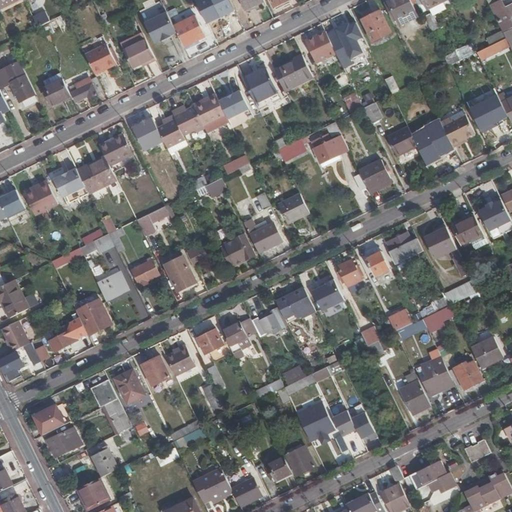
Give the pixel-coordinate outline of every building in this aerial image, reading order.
[(0,0),(0,13),(3,12),(3,10),(22,0),(0,0)] [(222,0),(227,9),(233,6),(230,0),(222,0)] [(240,0),(246,11),(264,2),(263,0),(240,0)] [(390,0),(384,3),(393,20),(416,10),(411,0),(390,0)] [(423,0),(416,0),(422,11),(428,8),(423,0)] [(423,0),(428,8),(443,0),(423,0)] [(504,32),(511,28),(511,2),(502,8),(499,2),(491,6),(504,32)] [(241,23),(233,7),(225,11),(226,12),(233,27),(241,23)] [(434,19),(429,9),(424,12),(429,21),(434,19)] [(390,32),(380,10),(361,19),(372,41),(390,32)] [(38,27),(47,23),(41,12),(33,16),(38,27)] [(233,27),(226,12),(212,18),(212,20),(209,22),(215,36),(233,27)] [(177,33),(174,25),(167,13),(146,23),(155,44),(162,40),(162,42),(171,37),(171,36),(177,33)] [(177,33),(184,47),(206,36),(196,14),(174,25),(177,33)] [(27,19),(32,30),(38,27),(33,16),(27,19)] [(311,35),(313,38),(326,31),(325,28),(311,35)] [(509,45),(511,51),(511,29),(503,34),(505,38),(509,45)] [(318,61),(336,52),(326,31),(313,38),(307,40),(318,61)] [(505,38),(503,34),(503,33),(502,31),(486,39),(490,46),(505,38)] [(491,54),(509,45),(505,38),(490,46),(477,52),(481,60),(491,55),(491,54)] [(157,61),(146,39),(124,50),(134,69),(148,63),(149,65),(157,61)] [(0,46),(0,57),(16,50),(11,41),(0,46)] [(444,56),(449,66),(477,52),(472,42),(444,56)] [(107,44),(85,55),(96,76),(117,65),(107,44)] [(296,62),(275,72),(284,89),(304,79),(305,81),(313,77),(302,55),(295,59),(296,62)] [(20,60),(0,70),(0,88),(11,83),(21,101),(37,93),(27,75),(22,77),(19,71),(24,68),(20,60)] [(264,64),(242,75),(243,78),(266,67),(264,64)] [(243,78),(255,101),(277,90),(266,67),(243,78)] [(72,95),(60,72),(43,81),(46,86),(45,87),(53,104),(72,95)] [(392,94),(400,90),(393,75),(385,79),(392,94)] [(103,91),(96,76),(90,79),(92,82),(78,89),(75,84),(70,87),(72,91),(71,92),(76,102),(88,96),(88,98),(103,91)] [(92,82),(90,79),(89,77),(75,84),(78,89),(92,82)] [(0,89),(0,122),(7,119),(3,112),(10,109),(0,89)] [(241,91),(220,101),(224,109),(227,116),(229,120),(250,110),(241,91)] [(351,114),(364,108),(355,91),(343,98),(351,114)] [(374,98),(371,92),(363,96),(366,102),(374,98)] [(511,121),(511,122),(511,95),(501,101),(511,121)] [(195,108),(204,126),(227,116),(224,109),(220,101),(218,97),(195,108)] [(489,132),(511,121),(501,101),(479,112),(489,132)] [(364,108),(371,123),(381,118),(374,103),(364,108)] [(429,120),(421,104),(407,110),(414,126),(429,120)] [(177,122),(184,137),(196,131),(197,134),(206,129),(204,126),(195,108),(194,106),(182,112),(180,108),(172,112),(173,115),(176,120),(177,122)] [(441,122),(454,148),(462,144),(460,141),(476,134),(466,114),(451,122),(449,118),(441,122)] [(162,120),(165,125),(176,120),(173,115),(162,120)] [(158,129),(152,116),(132,126),(138,137),(148,132),(153,140),(162,136),(159,130),(158,129)] [(165,125),(158,129),(159,130),(162,136),(169,150),(186,141),(184,137),(177,122),(176,120),(165,125)] [(337,124),(329,128),(334,135),(341,131),(337,124)] [(397,155),(417,145),(408,126),(387,137),(397,155)] [(123,131),(99,143),(105,155),(106,158),(112,169),(127,161),(123,153),(132,149),(123,131)] [(347,152),(339,136),(332,140),(329,133),(313,141),(316,147),(313,149),(319,161),(337,153),(338,156),(347,152)] [(275,142),(279,150),(291,144),(287,136),(275,142)] [(291,144),(279,150),(284,161),(309,149),(304,137),(291,144)] [(340,160),(338,156),(337,153),(319,161),(322,168),(340,160)] [(105,155),(86,165),(87,168),(106,158),(105,155)] [(77,169),(86,188),(88,192),(117,178),(112,169),(106,158),(87,168),(86,165),(77,169)] [(370,192),(392,181),(382,159),(360,171),(370,192)] [(250,164),(238,170),(241,175),(253,169),(250,164)] [(77,169),(54,180),(63,200),(86,188),(77,169)] [(212,173),(204,177),(208,185),(216,181),(212,173)] [(47,179),(45,175),(31,182),(33,186),(47,179)] [(11,222),(15,220),(28,213),(10,176),(0,181),(0,199),(9,218),(11,222)] [(204,177),(203,176),(192,182),(197,190),(206,186),(208,185),(204,177)] [(216,181),(208,185),(206,186),(209,193),(212,198),(228,190),(222,178),(216,181)] [(34,208),(56,198),(47,179),(33,186),(31,182),(23,186),(34,208)] [(394,184),(392,181),(370,192),(371,195),(394,184)] [(209,193),(206,186),(197,190),(201,197),(209,193)] [(510,211),(511,210),(511,191),(503,196),(510,211)] [(271,207),(264,193),(257,197),(263,210),(271,207)] [(287,225),(310,214),(302,198),(301,195),(278,206),(287,225)] [(0,222),(9,218),(0,199),(0,222)] [(511,219),(502,200),(494,204),(488,207),(480,211),(490,231),(494,239),(511,229),(511,219)] [(146,212),(153,208),(151,204),(144,207),(146,212)] [(169,214),(165,206),(137,220),(144,234),(155,229),(152,222),(169,214)] [(20,229),(33,223),(28,213),(15,220),(20,229)] [(109,215),(102,220),(108,234),(116,230),(109,215)] [(463,245),(485,235),(476,216),(454,227),(463,245)] [(244,222),(259,253),(282,242),(273,224),(256,232),(250,219),(244,222)] [(452,251),(455,258),(461,255),(447,227),(426,238),(436,258),(452,251)] [(125,234),(122,228),(110,234),(119,253),(126,250),(119,237),(125,234)] [(82,239),(86,245),(94,241),(103,236),(100,230),(82,239)] [(391,253),(396,264),(425,251),(419,239),(414,241),(410,232),(388,242),(393,252),(391,253)] [(115,247),(108,234),(103,236),(94,241),(98,249),(100,254),(115,247)] [(86,245),(81,247),(84,255),(85,256),(98,249),(94,241),(86,245)] [(227,247),(221,249),(230,266),(234,264),(236,267),(256,258),(247,241),(239,245),(229,250),(227,247)] [(188,252),(194,265),(209,257),(203,245),(188,252)] [(81,247),(52,261),(56,269),(84,255),(81,247)] [(368,258),(377,276),(391,269),(383,251),(368,258)] [(462,278),(470,274),(461,255),(455,258),(453,259),(462,278)] [(184,257),(167,266),(179,292),(196,283),(184,257)] [(365,275),(360,265),(357,266),(354,258),(337,267),(339,270),(337,272),(343,284),(345,283),(347,288),(364,279),(362,277),(365,275)] [(141,287),(148,283),(147,281),(159,275),(152,260),(132,270),(141,287)] [(93,268),(96,279),(104,276),(101,265),(93,268)] [(99,284),(107,300),(129,289),(121,273),(99,284)] [(328,278),(311,287),(320,304),(324,313),(341,304),(328,278)] [(5,285),(0,287),(0,303),(3,302),(10,317),(30,307),(16,279),(5,285)] [(451,305),(479,292),(473,280),(445,293),(447,296),(451,305)] [(276,300),(288,325),(302,318),(303,320),(317,313),(314,307),(305,289),(304,287),(276,300)] [(311,287),(305,289),(314,307),(320,304),(311,287)] [(33,307),(41,304),(38,295),(30,297),(33,307)] [(438,312),(451,305),(447,296),(432,303),(437,313),(438,312)] [(101,299),(77,311),(80,318),(88,335),(95,331),(96,332),(113,324),(101,299)] [(471,299),(464,302),(467,309),(474,305),(471,299)] [(456,315),(451,305),(438,312),(443,321),(456,315)] [(279,312),(254,325),(258,332),(271,326),(273,330),(281,326),(279,323),(283,320),(279,312)] [(437,313),(423,319),(430,333),(445,326),(443,321),(438,312),(437,313)] [(393,326),(396,333),(410,326),(404,313),(390,320),(393,326)] [(26,345),(32,342),(36,340),(25,319),(8,327),(18,349),(26,345)] [(241,322),(223,331),(237,360),(245,356),(243,351),(253,346),(241,322)] [(416,330),(413,324),(410,326),(396,333),(399,338),(416,330)] [(382,331),(385,338),(386,337),(396,333),(393,326),(382,331)] [(82,342),(74,327),(63,333),(66,339),(53,345),(58,354),(82,342)] [(199,338),(207,354),(225,345),(217,329),(199,338)] [(493,336),(471,347),(482,368),(504,358),(493,336)] [(380,341),(385,351),(392,348),(386,337),(385,338),(380,341)] [(368,346),(376,361),(387,355),(385,351),(380,341),(368,346)] [(37,351),(32,342),(26,345),(35,363),(41,360),(37,351)] [(168,357),(176,375),(197,366),(187,345),(175,351),(176,353),(168,357)] [(446,345),(440,347),(442,357),(449,355),(446,345)] [(43,348),(37,351),(41,360),(48,356),(43,348)] [(0,362),(9,381),(21,375),(16,366),(23,363),(17,351),(0,360),(0,362)] [(325,358),(329,366),(338,361),(334,353),(325,358)] [(172,377),(161,356),(143,365),(153,386),(172,377)] [(445,386),(454,382),(445,363),(442,357),(433,361),(434,364),(423,369),(428,378),(423,380),(431,396),(446,389),(445,386)] [(345,368),(340,360),(338,361),(329,366),(332,374),(345,368)] [(483,381),(474,362),(468,365),(466,362),(453,369),(464,391),(483,381)] [(283,374),(289,385),(307,377),(301,365),(283,374)] [(418,369),(423,380),(428,378),(423,369),(422,366),(418,369)] [(215,367),(208,370),(215,384),(218,391),(225,387),(215,367)] [(134,370),(116,379),(129,404),(147,396),(134,370)] [(387,393),(391,392),(381,372),(373,376),(382,396),(380,397),(389,414),(385,415),(387,419),(391,417),(396,428),(402,425),(387,393)] [(289,385),(285,387),(288,394),(316,381),(312,374),(307,377),(289,385)] [(253,392),(257,401),(277,391),(285,387),(281,379),(253,392)] [(119,398),(110,380),(91,390),(99,408),(105,405),(119,398)] [(414,415),(432,407),(419,380),(401,389),(414,415)] [(216,411),(226,406),(218,391),(215,384),(205,389),(216,411)] [(285,387),(277,391),(283,403),(291,399),(288,394),(285,387)] [(133,427),(119,398),(105,405),(118,434),(121,432),(128,429),(133,427)] [(43,435),(68,423),(57,402),(32,414),(43,435)] [(331,420),(322,402),(303,412),(312,430),(331,420)] [(348,409),(333,416),(338,427),(339,429),(343,436),(358,429),(352,417),(348,409)] [(366,411),(352,417),(358,429),(362,439),(376,432),(366,411)] [(242,429),(257,421),(253,412),(237,420),(242,429)] [(171,435),(174,442),(182,438),(202,428),(199,421),(171,435)] [(148,423),(137,427),(141,436),(151,433),(148,423)] [(84,443),(76,427),(51,439),(55,447),(52,449),(56,457),(84,443)] [(343,454),(350,450),(343,436),(339,429),(338,427),(331,430),(343,454)] [(131,437),(128,429),(121,432),(124,440),(131,437)] [(160,440),(163,447),(174,442),(171,435),(160,440)] [(182,438),(174,442),(177,448),(185,444),(182,438)] [(491,454),(484,439),(477,443),(478,445),(472,448),(471,446),(464,449),(471,463),(491,454)] [(297,475),(315,466),(305,446),(287,455),(297,475)] [(102,477),(118,469),(108,448),(92,456),(102,477)] [(161,466),(181,460),(178,449),(157,455),(161,466)] [(292,473),(285,457),(268,466),(275,481),(292,473)] [(405,479),(412,494),(419,491),(431,485),(444,479),(442,475),(445,473),(441,462),(412,476),(405,479)] [(404,479),(398,466),(391,469),(397,482),(404,479)] [(0,492),(14,485),(5,468),(0,470),(0,492)] [(214,473),(195,484),(205,504),(212,500),(212,502),(233,492),(231,487),(227,479),(222,469),(214,473)] [(444,479),(431,485),(435,494),(440,491),(443,496),(455,490),(453,485),(455,484),(451,475),(444,479)] [(231,487),(233,492),(241,507),(264,496),(254,476),(231,487)] [(498,481),(497,478),(490,482),(499,499),(511,492),(511,490),(505,478),(498,481)] [(109,500),(99,479),(81,488),(87,500),(84,502),(88,510),(109,500)] [(499,499),(490,482),(480,487),(483,492),(480,494),(486,506),(499,499)] [(399,511),(411,506),(400,484),(382,493),(391,511),(399,511)] [(87,500),(81,488),(78,489),(84,502),(87,500)] [(482,511),(481,509),(486,506),(480,494),(478,494),(475,489),(464,495),(469,505),(465,507),(467,511),(482,511)] [(378,511),(385,511),(381,502),(376,492),(370,495),(370,494),(348,505),(350,509),(351,511),(372,511),(377,510),(378,511)] [(0,511),(26,511),(19,497),(0,506),(0,511)] [(200,511),(195,501),(172,511),(200,511)]
